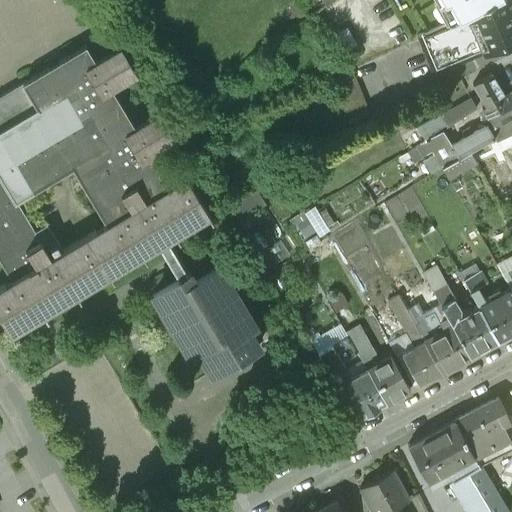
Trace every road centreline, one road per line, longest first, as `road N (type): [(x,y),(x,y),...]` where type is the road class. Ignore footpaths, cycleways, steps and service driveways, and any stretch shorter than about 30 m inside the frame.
road 1 (residential): [(511,358),(230,511)]
road 2 (residential): [(68,511),(0,383)]
